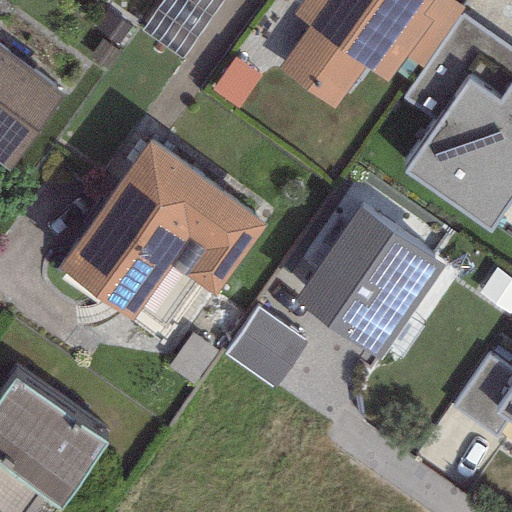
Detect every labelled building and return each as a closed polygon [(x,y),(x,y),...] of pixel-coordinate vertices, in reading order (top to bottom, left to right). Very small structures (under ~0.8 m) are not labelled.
[(184,48),(232,2),(230,0),(177,0),(157,19),(184,48)] [(435,0),(302,0),(298,6),(323,22),(299,57),(348,90),(377,48),(394,60),(435,0)] [(66,61),(0,13),(0,143),(4,146),(66,61)] [(499,76),(464,52),(400,147),(487,205),(511,167),(511,62),(509,61),(499,76)] [(256,233),(133,147),(44,274),(118,326),(175,246),(193,258),(175,284),(206,305),(256,233)] [(444,240),(354,178),(289,272),(379,333),(444,240)] [(301,333),(253,299),(220,346),(268,380),(301,333)] [(104,415),(12,352),(0,369),(0,440),(59,481),(104,415)] [(511,364),(494,391),(511,403),(511,364)]
